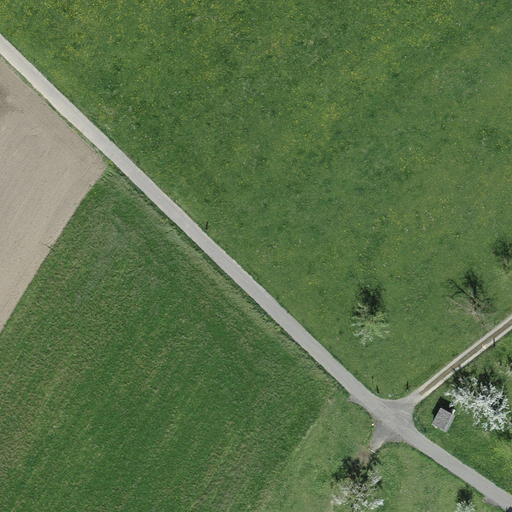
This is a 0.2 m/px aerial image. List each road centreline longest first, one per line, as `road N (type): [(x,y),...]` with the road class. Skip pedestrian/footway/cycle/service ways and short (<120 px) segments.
road 1 (unclassified): [(0,49),(393,426),(511,507)]
road 2 (track): [(511,322),(413,399),(332,511)]
